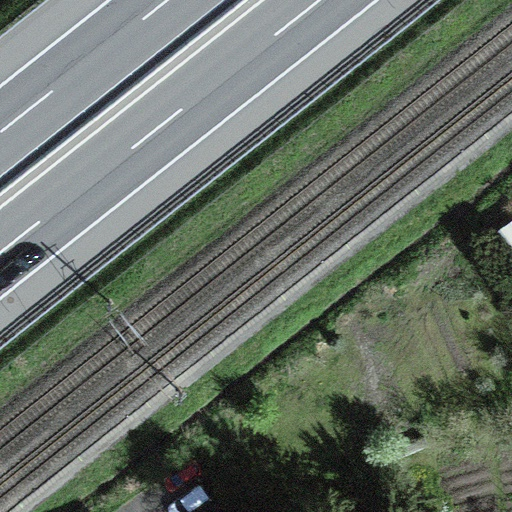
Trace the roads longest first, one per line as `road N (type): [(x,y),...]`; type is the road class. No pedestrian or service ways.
road 1 (motorway): [(0,252),(318,0)]
road 2 (motorway): [(168,0),(0,133)]
